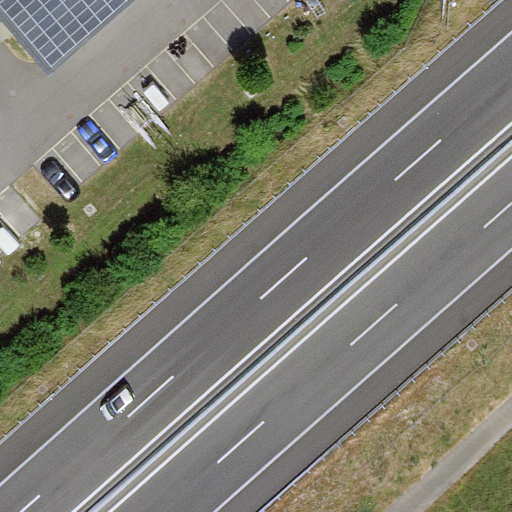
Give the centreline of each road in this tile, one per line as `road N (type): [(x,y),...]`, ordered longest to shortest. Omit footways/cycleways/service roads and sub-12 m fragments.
road 1 (motorway): [(511,76),(18,511)]
road 2 (motorway): [(167,511),(511,207)]
road 3 (track): [(411,511),(511,419)]
